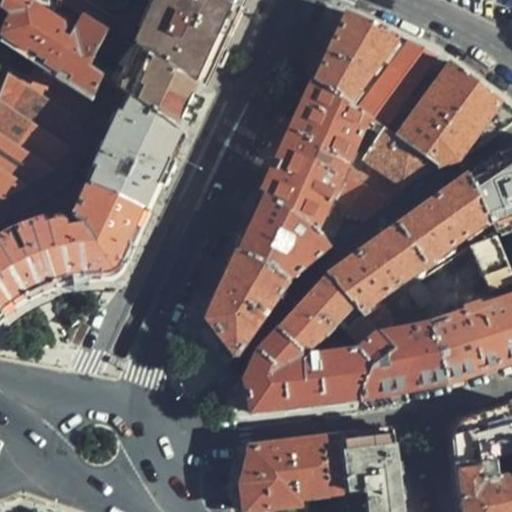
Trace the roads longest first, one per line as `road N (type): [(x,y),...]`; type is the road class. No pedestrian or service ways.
road 1 (secondary): [(81,511),(94,419),(120,353),(260,70)]
road 2 (residential): [(511,135),(299,286),(229,378),(148,431)]
road 3 (residential): [(91,390),(94,360),(222,96),(260,70)]
road 4 (primary): [(136,408),(163,312),(256,108),(260,70)]
road 5 (residential): [(148,431),(182,438),(407,414)]
